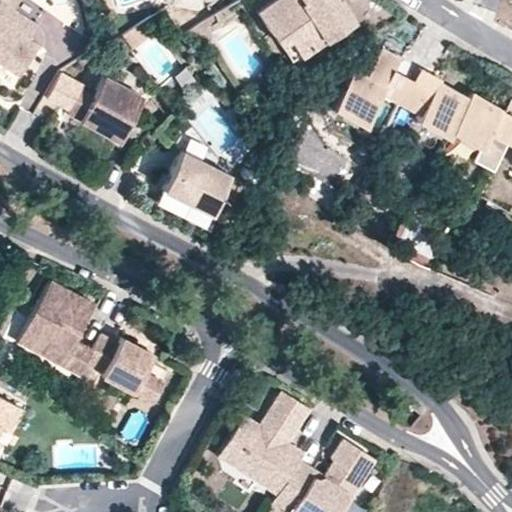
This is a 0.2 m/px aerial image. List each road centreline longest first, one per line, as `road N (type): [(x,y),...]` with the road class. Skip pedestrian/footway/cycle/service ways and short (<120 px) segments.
road 1 (residential): [(474,473),(448,413),(427,392),(0,145)]
road 2 (unknown): [(239,281),(295,267),(408,280),(511,312)]
road 3 (residential): [(235,339),(397,437),(474,473)]
road 4 (residential): [(0,220),(235,339)]
road 5 (residential): [(148,491),(235,339)]
